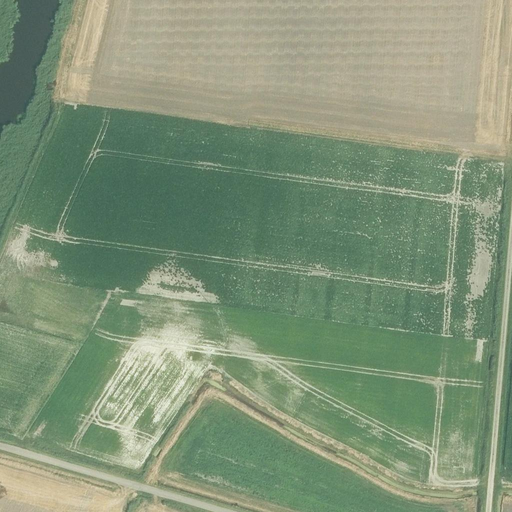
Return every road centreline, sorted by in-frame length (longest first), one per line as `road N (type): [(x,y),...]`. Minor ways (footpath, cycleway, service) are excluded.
road 1 (unclassified): [(487,511),(511,228)]
road 2 (unclassified): [(224,511),(0,446)]
